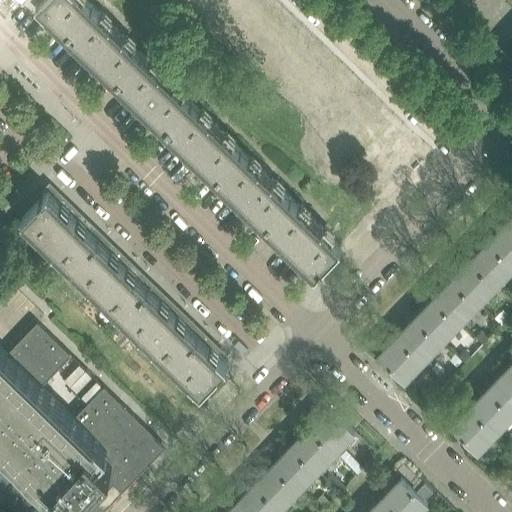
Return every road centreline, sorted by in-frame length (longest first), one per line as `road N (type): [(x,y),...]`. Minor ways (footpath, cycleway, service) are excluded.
road 1 (residential): [(316,336),(0,26)]
road 2 (residential): [(316,336),(511,127)]
road 3 (residential): [(493,511),(316,336)]
road 4 (residential): [(151,511),(316,336)]
road 5 (residential): [(511,120),(386,0)]
